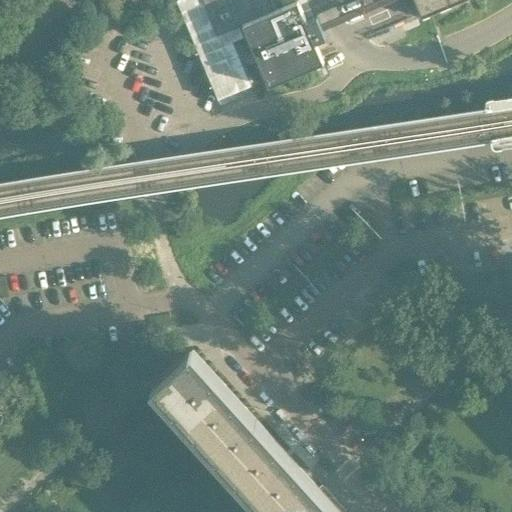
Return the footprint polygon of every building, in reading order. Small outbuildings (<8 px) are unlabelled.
[(132,0),(133,0),(202,0),(218,35),(239,26),(243,24),(275,10),(273,6),(270,0),(132,0)] [(201,0),(175,0),(218,100),(251,86),(232,41),(243,37),(239,26),(218,35),(217,35),(201,0)] [(275,10),(243,24),(256,53),(257,57),(269,85),(324,62),(323,60),(316,42),(326,38),(323,30),(393,0),(375,0),(320,23),(317,15),(306,20),(298,0),(275,10)] [(338,0),(339,1),(341,0),(413,0),(422,18),(465,0),(338,0)] [(346,511),(322,485),(319,488),(193,349),(151,387),(264,511),(346,511)]
